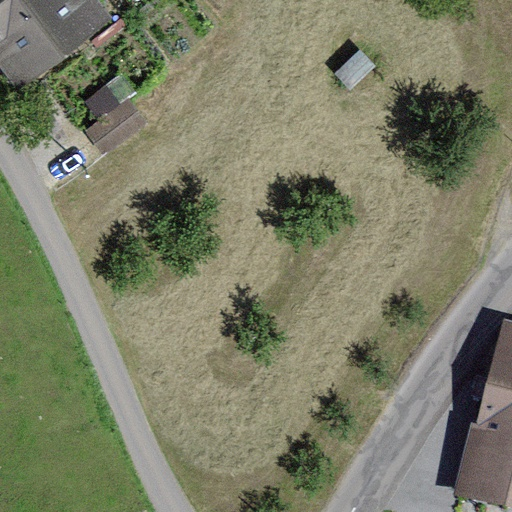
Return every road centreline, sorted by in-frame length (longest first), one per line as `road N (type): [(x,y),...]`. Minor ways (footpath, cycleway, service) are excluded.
road 1 (residential): [(0,176),(167,511)]
road 2 (residential): [(363,511),(497,280),(511,267)]
